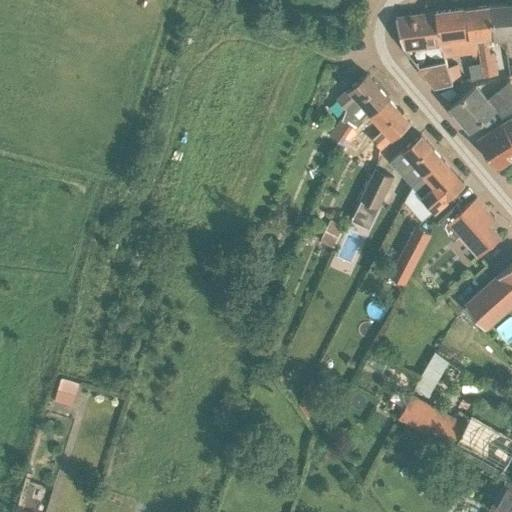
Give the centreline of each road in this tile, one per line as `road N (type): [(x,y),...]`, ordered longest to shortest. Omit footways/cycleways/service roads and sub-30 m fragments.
road 1 (residential): [(511,203),(384,52),(383,14),(393,0)]
road 2 (track): [(198,0),(328,54),(384,52)]
